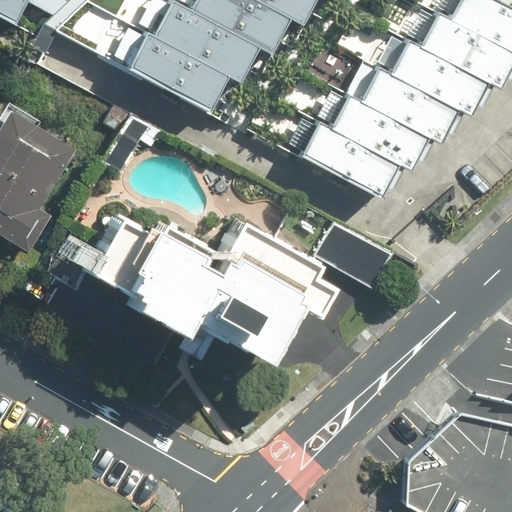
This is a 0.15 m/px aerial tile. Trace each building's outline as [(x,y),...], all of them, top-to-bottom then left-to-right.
[(0,0),(0,19),(11,25),(23,1),(49,14),(39,22),(26,46),(40,53),(53,30),(51,29),(83,0),(0,0)] [(186,0),(182,9),(165,0),(164,0),(145,35),(138,32),(118,67),(199,111),(219,75),(232,81),(251,47),(263,53),(283,18),(295,24),(308,0),(186,0)] [(340,92),(322,126),(310,120),(290,156),(368,198),(387,165),(396,170),(415,136),(427,143),(445,109),(457,116),(476,82),(486,88),(505,54),(511,58),(511,12),(488,0),(449,0),(440,18),(428,11),(410,44),(399,38),(381,72),(370,66),(352,99),(340,92)] [(70,149),(3,108),(0,112),(0,238),(16,248),(0,274),(0,277),(19,288),(39,255),(27,248),(46,215),(35,208),(70,149)] [(146,148),(154,135),(124,117),(96,163),(118,176),(138,143),(146,148)] [(166,326),(242,367),(275,307),(298,320),(313,292),(292,281),(300,268),(222,225),(193,278),(184,273),(193,256),(144,229),(138,239),(102,220),(70,277),(115,302),(108,314),(158,341),(166,326)] [(329,221),(311,254),(368,285),(386,252),(329,221)] [(397,458),(393,502),(411,511),(511,511),(511,402),(511,403),(495,399),(490,421),(449,411),(397,458)]
